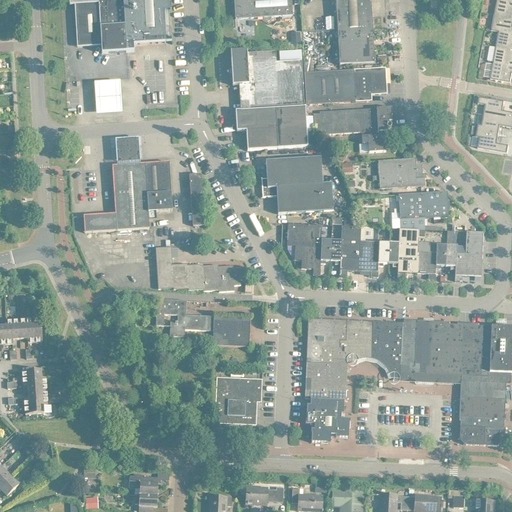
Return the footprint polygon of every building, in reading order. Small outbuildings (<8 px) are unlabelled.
[(173,0),(72,0),(72,3),(73,3),(73,2),(77,2),(80,45),(104,44),(104,51),(137,50),(136,43),(169,41),(167,10),(174,10),(173,0)] [(267,16),(265,0),(236,0),(238,17),(267,16)] [(294,0),(265,0),(267,16),(295,14),(294,0)] [(338,0),(341,38),(376,36),(373,0),(338,0)] [(511,0),(498,0),(497,13),(511,16),(511,0)] [(494,29),(501,31),(501,30),(511,32),(511,16),(497,13),(494,29)] [(501,31),(498,46),(511,48),(511,32),(501,30),(501,31)] [(303,31),(294,31),(294,45),(304,44),(303,31)] [(511,48),(498,46),(495,62),(511,64),(511,48)] [(243,101),(243,109),(307,105),(304,49),(250,52),(250,49),(233,50),(235,84),(241,83),(242,94),(243,94),(244,101),(243,101)] [(511,64),(495,62),(493,78),(511,81),(511,64)] [(307,71),(309,103),(374,99),(374,93),(390,93),(388,67),(307,71)] [(123,80),(97,82),(99,114),(126,112),(123,80)] [(481,96),(480,103),(487,104),(486,114),(511,118),(511,110),(505,110),(506,100),(481,96)] [(307,105),(243,109),(238,110),(239,130),(249,129),(250,149),(310,145),(308,105),(307,105)] [(385,134),(385,130),(390,130),(390,127),(391,127),(392,127),(393,127),(393,126),(394,126),(394,125),(394,124),(393,123),(392,122),(391,120),(395,120),(394,106),(322,110),(324,134),(364,131),(364,143),(370,142),(371,151),(387,150),(386,134),(385,134)] [(480,126),(479,130),(501,133),(502,125),(511,126),(511,118),(486,114),(484,124),(480,123),(480,126)] [(478,134),(478,136),(482,137),(480,147),(510,152),(511,144),(505,143),(499,142),(500,135),(501,133),(479,130),(478,134)] [(264,177),(264,187),(325,183),(323,156),(268,160),(269,177),(264,177)] [(424,165),(418,165),(417,158),(381,160),(382,187),(427,185),(426,178),(422,178),(422,172),(424,172),(424,165)] [(354,162),(345,163),(345,171),(354,171),(354,162)] [(325,183),(264,187),(265,196),(280,195),(281,213),(336,209),(334,182),(325,183)] [(449,191),(425,192),(426,217),(451,216),(449,191)] [(426,217),(425,192),(401,194),(402,218),(426,217)] [(328,260),(333,260),(334,239),(324,238),(324,224),(290,223),(289,245),(297,245),(297,259),(304,260),(304,268),(316,268),(315,274),(323,274),(323,263),(328,263),(328,260)] [(350,270),(361,270),(363,240),(364,227),(364,226),(344,225),(343,239),(334,239),(333,260),(338,260),(338,263),(342,263),(342,275),(349,275),(350,270)] [(386,262),(391,262),(392,241),(368,240),(368,239),(375,240),(376,228),(364,227),(363,240),(361,270),(373,271),(373,276),(380,277),(381,265),(386,265),(386,262)] [(407,272),(419,273),(420,251),(421,228),(392,227),(392,241),(391,262),(395,263),(395,266),(400,266),(399,277),(407,278),(407,272)] [(449,244),(448,265),(453,265),(453,268),(458,268),(457,280),(465,280),(465,275),(484,275),(486,231),(469,230),(468,253),(459,252),(459,244),(449,244)] [(443,265),(448,265),(449,244),(439,243),(439,251),(420,251),(419,273),(431,273),(431,279),(438,279),(439,268),(443,268),(443,265)] [(336,358),(349,359),(345,358),(345,353),(348,353),(348,349),(345,349),(345,346),(342,346),(342,339),(348,339),(349,319),(311,317),(309,362),(336,363),(336,358)] [(15,338),(23,338),(21,319),(8,320),(8,324),(9,324),(9,331),(14,331),(15,338)] [(35,323),(35,319),(21,319),(23,338),(30,337),(31,337),(30,330),(35,330),(35,323)] [(377,357),(380,358),(381,355),(382,347),(385,348),(386,332),(393,332),(394,321),(349,319),(348,339),(342,339),(342,346),(345,346),(345,349),(348,349),(348,353),(345,353),(345,358),(349,359),(355,359),(359,358),(363,356),(367,356),(372,356),(377,357)] [(396,378),(402,378),(403,361),(403,356),(405,327),(405,322),(394,321),(393,332),(386,332),(385,348),(382,347),(381,355),(380,358),(384,360),(387,363),(390,366),(393,370),(395,373),(396,378)] [(43,322),(35,323),(35,330),(30,330),(31,337),(30,337),(30,341),(44,341),(43,322)] [(469,381),(468,397),(508,398),(508,383),(511,382),(511,326),(421,322),(405,322),(405,327),(403,356),(403,361),(402,378),(469,381)] [(8,324),(1,325),(2,343),(15,342),(15,338),(14,331),(9,331),(9,324),(8,324)] [(347,399),(349,359),(336,358),(336,363),(309,362),(307,398),(313,398),(347,399)] [(44,377),(43,369),(25,370),(26,384),(30,383),(37,383),(37,378),(44,377)] [(48,376),(44,377),(37,378),(37,383),(30,383),(30,391),(49,390),(48,376)] [(219,377),(218,402),(222,403),(221,423),(258,424),(259,401),(263,401),(264,379),(219,377)] [(50,403),(49,390),(30,391),(31,399),(38,398),(38,404),(46,403),(46,404),(50,403)] [(468,397),(467,416),(503,418),(507,418),(508,398),(468,397)] [(46,412),(46,404),(46,403),(38,404),(38,398),(31,399),(27,399),(28,413),(46,412)] [(347,412),(347,399),(313,398),(312,404),(310,404),(309,419),(308,419),(308,423),(314,423),(314,428),(313,432),(314,432),(314,441),(323,441),(329,441),(329,442),(333,443),(333,437),(342,437),(342,436),(351,437),(351,427),(351,421),(352,421),(352,418),(345,417),(345,412),(347,412)] [(503,418),(467,416),(467,420),(463,420),(462,437),(468,444),(499,445),(501,443),(503,418)] [(0,468),(0,485),(0,486),(12,474),(11,474),(12,473),(7,468),(6,469),(3,465),(0,468)] [(12,474),(0,486),(9,495),(21,484),(20,483),(20,482),(16,477),(15,478),(12,474)] [(141,493),(141,494),(160,495),(160,494),(160,476),(132,475),(132,487),(142,487),(142,493),(141,493)] [(318,483),(318,491),(330,492),(331,484),(318,483)] [(279,489),(270,489),(270,487),(248,486),(248,503),(256,503),(256,504),(257,504),(257,503),(261,504),(263,504),(267,504),(269,504),(270,504),(270,499),(278,499),(278,501),(285,501),(285,502),(286,487),(279,487),(279,489)] [(301,510),(324,511),(324,495),(302,494),(302,488),(295,487),(294,502),(301,502),(301,510)] [(337,489),(336,504),(344,504),(343,511),(363,511),(365,491),(345,490),(337,489)] [(410,509),(410,496),(400,495),(400,494),(383,493),(381,511),(398,511),(399,501),(403,502),(403,509),(410,509)] [(141,506),(141,511),(149,511),(148,511),(155,511),(156,507),(160,507),(160,506),(159,506),(160,495),(141,494),(142,494),(141,505),(141,506)] [(418,496),(410,496),(410,509),(417,510),(417,511),(431,511),(443,511),(444,495),(438,495),(418,494),(418,496)] [(212,495),(211,502),(210,511),(228,511),(230,496),(212,495)] [(456,507),(466,507),(467,496),(457,495),(456,507)] [(100,496),(88,497),(89,507),(101,507),(100,496)] [(483,499),(482,508),(478,508),(477,511),(496,511),(497,500),(483,499)]
